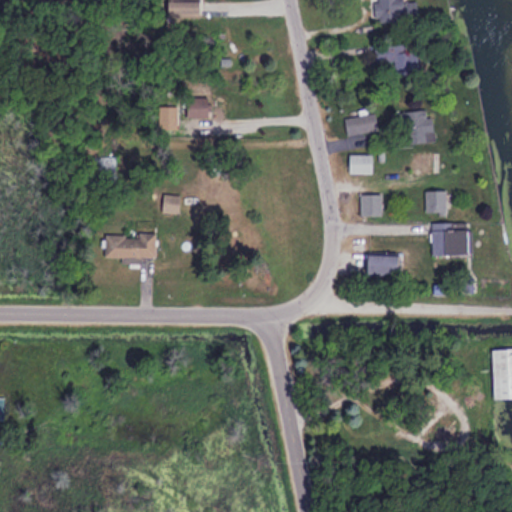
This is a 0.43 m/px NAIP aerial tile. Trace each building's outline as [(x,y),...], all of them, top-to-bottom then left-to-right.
[(170,0),(170,12),(194,12),(193,0),(170,0)] [(415,0),(372,0),(373,19),(415,19),(415,0)] [(372,43),(372,64),(414,64),(414,43),(372,43)] [(184,114),(202,115),(203,97),(185,96),(184,114)] [(406,143),(433,139),(428,107),(402,111),(406,143)] [(345,134),(376,130),(374,112),(343,116),(345,134)] [(433,150),(411,150),(411,172),(433,172),(433,150)] [(346,172),(370,172),(370,152),(346,152),(346,172)] [(358,214),(381,214),(381,192),(358,192),(358,214)] [(178,212),(178,193),(160,193),(160,212),(178,212)] [(429,221),(429,253),(465,253),(465,227),(450,227),(450,221),(429,221)] [(154,233),(104,233),(104,259),(140,259),(140,256),(154,256),(154,233)] [(394,273),(394,253),(362,253),(362,273),(394,273)] [(511,397),(511,346),(489,347),(491,398),(511,397)]
